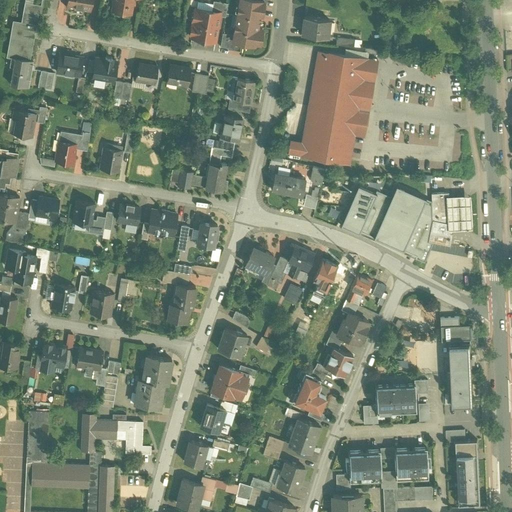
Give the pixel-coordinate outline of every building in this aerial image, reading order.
[(25,0),(21,23),(28,25),(28,24),(32,24),(32,26),(35,27),(38,14),(41,15),(43,0),(25,0)] [(67,0),(66,7),(74,9),(74,10),(82,11),(82,10),(90,12),(92,0),(67,0)] [(114,0),(114,3),(113,10),(131,14),(133,0),(114,0)] [(257,0),(241,0),(241,5),(238,7),(237,15),(259,19),(260,14),(262,15),(264,2),(264,1),(257,0)] [(228,4),(214,1),(212,11),(220,12),(220,16),(225,17),(226,14),(226,13),(228,4)] [(212,11),(197,8),(196,11),(194,11),(190,35),(192,35),(191,38),(215,42),(220,16),(220,12),(212,11)] [(237,15),(226,13),(226,14),(237,16),(233,35),(233,36),(233,39),(246,41),(246,43),(254,44),(255,42),(260,43),(262,29),(257,28),(259,19),(237,15)] [(329,20),(304,17),(302,35),(327,38),(327,37),(325,37),(327,20),(329,20)] [(21,23),(13,22),(12,30),(30,33),(29,40),(33,41),(35,27),(32,26),(32,24),(28,24),(28,25),(21,23)] [(30,33),(12,30),(11,37),(29,41),(29,40),(30,33)] [(233,35),(223,33),(220,47),(228,48),(230,35),(233,36),(233,35)] [(29,41),(11,37),(7,56),(15,58),(30,60),(33,41),(29,40),(29,41)] [(355,39),(337,37),(336,45),(354,47),(355,39)] [(329,53),(318,51),(317,60),(316,61),(317,61),(314,75),(314,77),(312,91),(311,91),(311,92),(309,104),(309,105),(307,117),(306,119),(307,119),(305,130),(304,130),(304,132),(302,144),(302,145),(302,147),(290,145),(288,153),(303,156),(305,157),(305,156),(317,159),(318,159),(331,161),(332,161),(345,163),(345,164),(346,164),(349,164),(349,162),(350,162),(350,160),(352,148),(352,147),(354,135),(364,136),(364,137),(365,136),(364,136),(366,124),(367,124),(367,123),(371,97),(372,96),(371,96),(373,90),(372,89),(374,78),(372,74),(366,73),(366,72),(365,72),(366,68),(368,69),(370,59),(367,59),(368,53),(345,49),(344,54),(329,51),(329,53)] [(83,58),(59,54),(56,71),(80,75),(83,58)] [(30,60),(15,58),(10,84),(28,87),(33,61),(30,60)] [(117,62),(96,58),(93,79),(113,82),(117,62)] [(158,67),(139,64),(138,71),(137,71),(135,80),(155,84),(158,67)] [(190,68),(170,65),(167,82),(187,86),(190,68)] [(48,72),(41,71),(39,87),(45,88),(48,72)] [(54,73),(48,72),(45,88),(52,89),(54,73)] [(201,74),(195,73),(192,91),(198,93),(201,74)] [(209,76),(201,74),(198,93),(205,94),(209,76)] [(255,80),(237,78),(236,91),(233,90),(232,100),(251,103),(255,80)] [(124,82),(116,81),(113,98),(121,99),(124,82)] [(132,84),(124,82),(121,99),(129,101),(132,84)] [(47,108),(40,106),(37,123),(44,124),(47,108)] [(24,111),(24,112),(15,110),(13,119),(15,119),(13,132),(11,132),(11,133),(22,134),(22,135),(31,137),(33,129),(32,129),(33,122),(34,122),(35,113),(28,112),(24,111)] [(242,118),(225,115),(220,135),(238,138),(242,118)] [(82,134),(61,131),(59,141),(55,161),(73,164),(75,148),(80,149),(82,134)] [(90,133),(83,132),(82,134),(80,149),(87,150),(90,133)] [(135,139),(126,137),(124,152),(132,153),(135,139)] [(234,143),(213,140),(212,147),(233,151),(234,143)] [(122,146),(105,143),(102,159),(101,159),(100,166),(101,167),(100,169),(118,172),(122,146)] [(8,149),(0,147),(0,174),(1,175),(11,176),(16,177),(17,164),(18,153),(8,151),(8,149)] [(212,147),(211,154),(232,157),(233,151),(212,147)] [(283,169),(283,157),(270,157),(270,169),(283,169)] [(209,163),(207,177),(192,174),(193,171),(180,169),(180,170),(172,169),(170,181),(178,182),(177,186),(185,187),(186,184),(191,185),(191,184),(226,190),(228,180),(224,180),(227,164),(219,162),(219,165),(209,163)] [(324,169),(313,166),(311,177),(315,178),(313,184),(321,185),(324,169)] [(270,190),(286,194),(291,174),(274,170),(270,190)] [(305,178),(291,174),(286,194),(300,198),(305,178)] [(11,176),(1,175),(1,177),(0,176),(0,187),(5,189),(6,184),(10,184),(11,176)] [(378,191),(360,183),(343,222),(361,230),(378,191)] [(427,195),(399,183),(378,233),(406,245),(427,195)] [(432,227),(449,231),(447,196),(447,193),(431,194),(432,227)] [(19,197),(0,194),(0,219),(15,222),(19,197)] [(312,196),(306,194),(303,205),(309,207),(312,196)] [(475,229),(473,195),(460,196),(447,196),(449,231),(453,231),(460,230),(475,229)] [(317,197),(312,196),(309,207),(315,208),(317,197)] [(59,200),(38,197),(38,200),(36,215),(50,217),(50,220),(56,221),(59,200)] [(38,200),(31,199),(29,213),(28,217),(35,218),(36,215),(38,200)] [(100,204),(80,201),(77,217),(97,220),(100,204)] [(140,207),(120,204),(118,218),(125,219),(124,222),(137,224),(140,207)] [(76,207),(69,206),(66,223),(73,224),(76,207)] [(177,214),(151,210),(148,231),(173,236),(177,214)] [(113,212),(106,211),(104,228),(111,229),(113,212)] [(29,213),(22,212),(19,228),(26,229),(28,217),(29,213)] [(217,225),(200,222),(197,244),(214,247),(215,240),(217,240),(218,233),(216,232),(217,225)] [(189,227),(181,225),(178,242),(186,243),(189,227)] [(449,231),(432,227),(428,241),(449,247),(453,231),(449,231)] [(186,243),(178,242),(177,249),(185,251),(186,243)] [(314,253),(295,244),(295,245),(291,243),(288,252),(291,253),(288,261),(292,263),(287,273),(302,280),(305,273),(300,271),(301,267),(307,269),(314,253)] [(258,246),(255,248),(253,247),(246,264),(265,273),(271,262),(273,256),(263,251),(262,248),(258,246)] [(50,250),(37,247),(36,256),(35,257),(41,258),(40,263),(39,272),(46,273),(50,250)] [(26,252),(9,249),(6,263),(16,264),(17,259),(35,262),(35,257),(36,256),(25,255),(26,252)] [(276,265),(270,278),(278,282),(286,265),(284,264),(286,259),(280,256),(276,265)] [(338,264),(323,257),(312,280),(317,282),(312,293),(322,298),(338,264)] [(35,262),(17,259),(16,264),(14,279),(22,280),(22,281),(29,282),(31,282),(35,262)] [(271,262),(265,273),(262,278),(268,281),(270,278),(276,265),(271,262)] [(191,266),(175,263),(174,271),(190,274),(191,266)] [(353,271),(338,264),(322,298),(331,302),(334,297),(332,296),(334,290),(333,289),(335,283),(345,287),(353,271)] [(174,271),(164,270),(162,282),(177,284),(188,285),(190,274),(174,271)] [(372,279),(358,273),(351,288),(357,290),(365,294),(372,279)] [(81,275),(78,293),(85,294),(88,276),(81,275)] [(128,279),(121,278),(117,301),(124,302),(126,291),(128,279)] [(139,281),(128,279),(126,291),(137,293),(139,281)] [(386,286),(377,282),(372,294),(380,298),(386,286)] [(1,284),(0,283),(0,290),(11,292),(12,285),(1,284)] [(74,287),(55,284),(51,306),(70,309),(74,287)] [(188,285),(177,284),(174,304),(188,307),(192,308),(195,287),(188,285)] [(302,291),(290,285),(284,298),(295,304),(302,291)] [(348,294),(346,299),(352,302),(357,290),(351,288),(348,294)] [(113,294),(94,290),(90,313),(110,316),(113,294)] [(342,291),(338,301),(344,304),(346,299),(348,294),(342,291)] [(17,298),(1,296),(0,301),(0,320),(5,321),(5,322),(9,323),(9,322),(13,323),(17,298)] [(352,302),(346,299),(344,304),(341,310),(348,313),(348,312),(353,315),(358,305),(352,302)] [(188,307),(174,304),(170,303),(167,319),(185,322),(188,307)] [(251,318),(235,311),(232,319),(247,328),(251,318)] [(313,315),(306,312),(299,327),(306,331),(313,315)] [(353,315),(348,312),(348,313),(345,319),(344,318),(338,331),(338,332),(346,336),(346,338),(358,343),(362,336),(367,326),(366,326),(368,321),(353,315)] [(269,337),(273,326),(268,324),(265,335),(269,337)] [(473,324),(459,324),(459,325),(440,326),(441,341),(458,340),(458,345),(461,345),(461,340),(472,339),(472,335),(474,335),(473,324)] [(306,331),(299,327),(297,333),(304,337),(306,331)] [(237,332),(225,328),(218,349),(239,356),(247,335),(241,333),(240,334),(236,333),(237,332)] [(338,331),(333,329),(329,337),(341,342),(343,343),(346,338),(346,336),(338,332),(338,331)] [(271,342),(261,337),(256,346),(265,352),(271,342)] [(341,342),(329,337),(326,344),(333,347),(338,349),(341,342)] [(20,345),(13,344),(13,343),(5,341),(2,357),(0,356),(0,365),(16,368),(20,345)] [(53,344),(44,343),(40,368),(53,370),(54,364),(63,366),(66,347),(53,345),(53,344)] [(458,345),(450,345),(451,367),(447,368),(448,393),(452,393),(452,397),(449,397),(450,404),(473,403),(471,365),(473,365),(472,356),(471,356),(470,344),(461,345),(458,345)] [(103,351),(80,347),(79,351),(78,351),(77,357),(78,357),(77,365),(98,369),(100,369),(100,368),(103,351)] [(338,349),(333,347),(330,354),(330,357),(326,367),(330,369),(344,375),(347,369),(348,369),(352,360),(351,360),(353,355),(338,349)] [(40,351),(33,350),(31,361),(31,362),(30,366),(31,366),(37,367),(40,351)] [(172,359),(149,356),(147,367),(145,366),(143,379),(163,383),(167,384),(172,359)] [(24,360),(21,377),(29,378),(31,366),(30,366),(31,362),(31,361),(24,360)] [(326,367),(317,363),(315,368),(325,375),(326,375),(330,369),(326,367)] [(238,370),(220,364),(217,374),(216,374),(214,380),(215,380),(212,390),(232,397),(233,394),(241,397),(244,387),(248,388),(244,386),(248,377),(247,377),(248,374),(238,370)] [(256,370),(240,365),(238,370),(248,374),(254,376),(256,370)] [(107,369),(100,368),(100,369),(98,369),(96,385),(104,386),(107,369)] [(315,368),(314,368),(312,374),(321,379),(320,379),(323,381),(325,375),(315,368)] [(312,374),(305,371),(292,403),(299,406),(300,405),(310,409),(320,413),(326,399),(325,398),(326,397),(318,394),(314,392),(315,390),(318,392),(321,385),(318,384),(320,379),(321,379),(312,374)] [(143,379),(139,379),(137,392),(139,393),(137,404),(159,408),(163,383),(143,379)] [(414,383),(415,393),(428,392),(427,379),(414,380),(414,383)] [(414,383),(375,385),(376,413),(416,411),(415,393),(414,383)] [(34,392),(34,400),(46,401),(46,393),(34,392)] [(62,403),(63,395),(54,394),(53,402),(62,403)] [(237,405),(222,400),(219,407),(226,409),(235,412),(237,405)] [(419,420),(430,419),(428,402),(418,403),(419,420)] [(219,407),(207,403),(200,426),(219,432),(226,409),(219,407)] [(302,413),(289,408),(286,415),(297,420),(298,418),(300,418),(302,413)] [(320,413),(310,409),(308,415),(321,421),(324,414),(320,413)] [(49,411),(28,410),(28,420),(49,421),(49,411)] [(126,421),(118,420),(118,421),(112,421),(112,420),(96,419),(96,413),(82,413),(81,451),(90,451),(89,464),(32,462),(31,484),(32,484),(32,483),(88,486),(87,487),(88,487),(87,511),(60,511),(30,511),(112,511),(112,504),(111,504),(112,484),(113,484),(114,465),(101,465),(102,451),(94,450),(95,438),(126,439),(125,453),(142,453),(142,446),(150,446),(150,445),(141,445),(142,421),(126,421)] [(300,418),(298,418),(297,420),(295,427),(298,428),(294,439),(291,438),(289,445),(305,451),(308,445),(312,446),(315,437),(319,425),(300,418)] [(465,429),(446,430),(447,442),(456,441),(466,440),(465,429)] [(284,441),(269,436),(265,448),(280,452),(284,441)] [(229,442),(214,438),(212,446),(212,447),(213,447),(227,451),(229,442)] [(212,446),(190,440),(184,462),(207,468),(213,447),(212,447),(212,446)] [(466,440),(456,441),(456,442),(459,442),(460,447),(456,448),(457,456),(458,456),(458,461),(457,461),(458,470),(461,470),(461,475),(458,475),(458,484),(461,484),(462,489),(459,489),(459,498),(462,497),(462,503),(459,503),(459,505),(481,503),(478,440),(466,440)] [(394,447),(380,448),(380,450),(381,458),(395,458),(394,449),(394,447)] [(427,447),(394,449),(395,471),(396,476),(396,479),(397,479),(397,476),(403,476),(403,478),(421,478),(421,475),(427,474),(427,477),(428,477),(428,474),(428,466),(430,466),(430,455),(427,455),(427,447)] [(280,452),(265,448),(263,454),(278,459),(280,452)] [(380,450),(348,451),(348,459),(345,459),(346,470),(349,470),(349,474),(349,478),(350,481),(350,478),(356,478),(357,481),(374,480),(374,477),(380,477),(380,480),(381,480),(381,477),(382,477),(381,471),(381,458),(380,450)] [(304,467),(285,461),(277,486),(296,492),(304,467)] [(395,471),(381,471),(382,477),(381,477),(381,480),(381,488),(383,488),(395,488),(397,488),(397,479),(396,479),(396,476),(395,471)] [(349,474),(336,474),(337,489),(350,489),(350,481),(349,478),(349,474)] [(216,479),(202,476),(200,484),(203,484),(200,496),(211,499),(216,479)] [(272,483),(252,477),(250,486),(252,487),(269,492),(272,483)] [(200,484),(183,479),(177,504),(197,508),(200,496),(203,484),(200,484)] [(250,486),(239,483),(236,497),(249,500),(252,487),(250,486)] [(432,486),(414,487),(415,500),(433,499),(432,486)] [(396,511),(396,501),(395,488),(383,488),(384,511),(396,511)] [(361,495),(333,496),(333,511),(362,511),(362,504),(360,504),(360,496),(361,496),(361,495)] [(291,511),(293,507),(271,500),(266,511),(291,511)]
